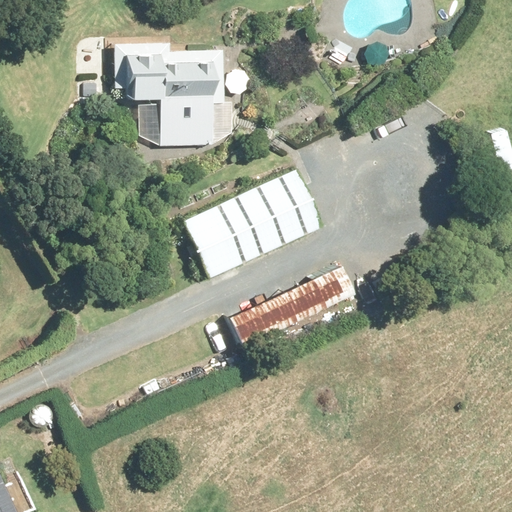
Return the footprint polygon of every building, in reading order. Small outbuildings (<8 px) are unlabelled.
[(238,70),(236,69),(235,68),(236,49),(170,47),(171,39),(104,38),(104,60),(111,60),(110,88),(121,88),(121,100),(134,100),(133,135),(153,144),(209,146),(230,129),(231,103),(220,102),(221,99),(219,99),(219,79),(223,80),(223,82),(223,84),(223,86),(224,87),(226,89),(227,90),(229,92),(231,92),(233,93),(235,93),(237,93),(239,92),(241,91),(242,90),(244,89),(245,86),(246,84),(246,82),(246,80),(246,78),(245,76),(245,74),(243,73),(242,71),(240,70),(238,70)] [(501,128),(487,131),(497,172),(511,169),(501,128)] [(289,171),(177,221),(203,278),(314,228),(289,171)] [(339,266),(222,318),(235,348),(352,296),(339,266)] [(0,511),(11,511),(0,488),(0,511)]
